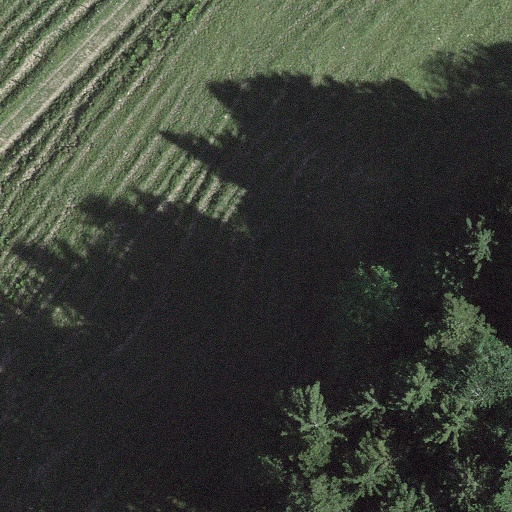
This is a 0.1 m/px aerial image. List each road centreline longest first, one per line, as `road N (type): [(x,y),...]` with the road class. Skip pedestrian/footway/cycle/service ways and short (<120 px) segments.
road 1 (track): [(257,511),(442,273),(511,196)]
road 2 (track): [(0,139),(142,0)]
